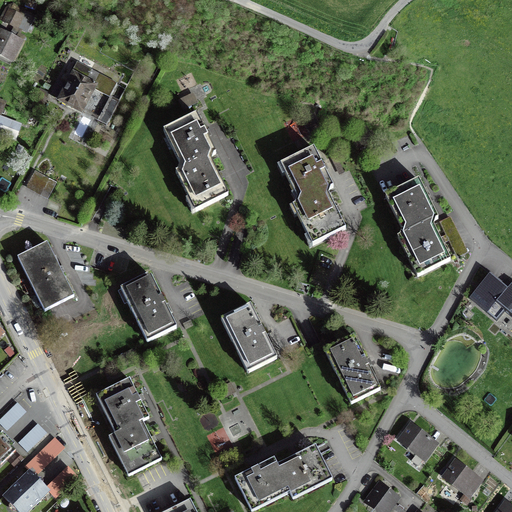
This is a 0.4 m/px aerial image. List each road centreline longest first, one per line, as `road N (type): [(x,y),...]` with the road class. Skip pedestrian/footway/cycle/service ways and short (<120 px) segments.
road 1 (residential): [(0,215),(427,343)]
road 2 (residential): [(0,283),(113,511)]
road 3 (residential): [(422,150),(483,240),(427,343)]
road 4 (unclassified): [(408,0),(354,48),(234,0)]
road 5 (residential): [(511,482),(401,392)]
road 6 (residential): [(401,392),(334,511)]
